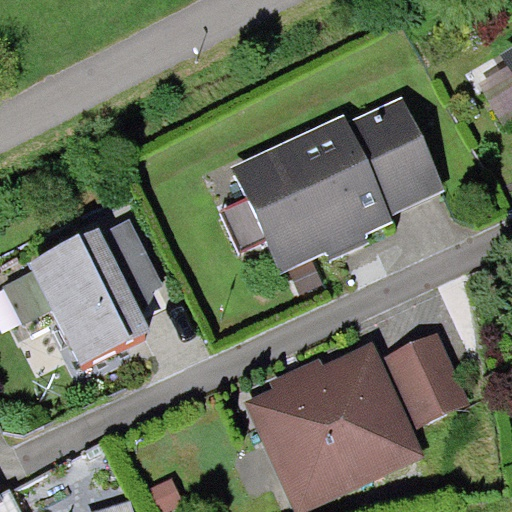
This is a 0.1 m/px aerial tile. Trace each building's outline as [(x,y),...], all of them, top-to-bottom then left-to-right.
[(511,49),(502,55),(511,73),(511,49)] [(402,101),(349,125),(391,217),(444,192),(402,101)] [(349,125),(345,118),(233,169),(282,277),(290,273),(313,262),(328,256),(331,261),(369,243),(366,237),(394,224),(391,217),(349,125)] [(101,236),(134,302),(164,287),(131,221),(101,236)] [(99,233),(30,268),(82,371),(151,336),(134,302),(101,236),(99,233)] [(327,290),(313,262),(290,273),(303,301),(327,290)] [(438,336),(380,362),(412,431),(469,406),(438,336)] [(274,393),(247,405),(294,511),(312,511),(425,462),(412,431),(380,362),(373,346),(325,368),(322,361),(271,384),(274,393)]
